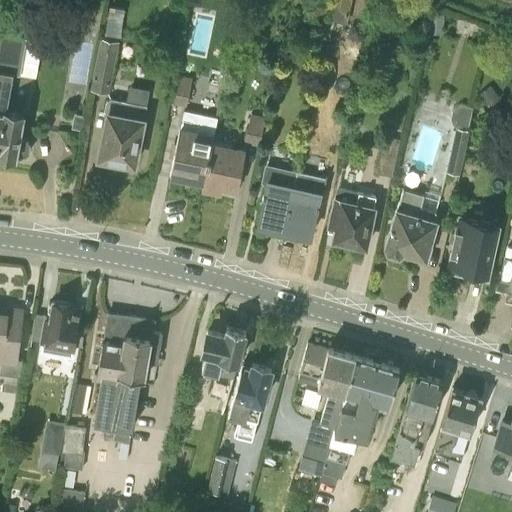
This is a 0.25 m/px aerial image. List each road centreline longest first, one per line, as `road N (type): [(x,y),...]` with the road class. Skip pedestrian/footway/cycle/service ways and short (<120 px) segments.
road 1 (secondary): [(0,239),(66,245),(237,285),(511,368)]
road 2 (unknown): [(301,305),(260,447)]
